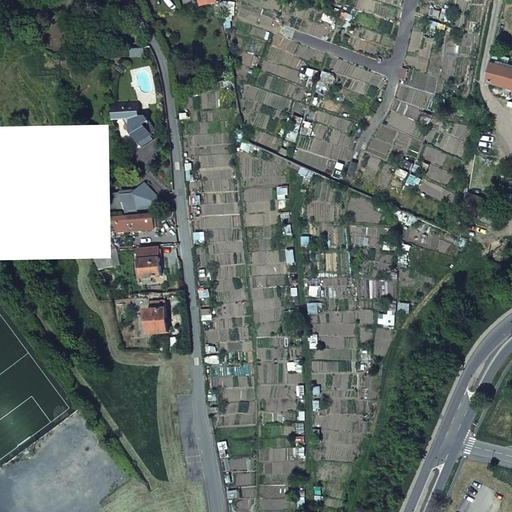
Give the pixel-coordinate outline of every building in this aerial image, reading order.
[(511,69),(494,64),(490,83),(511,89),(511,69)] [(137,101),(114,103),(115,120),(123,119),(131,119),(132,133),(142,147),(153,139),(143,125),(148,122),(147,119),(145,117),(138,117),(137,101)] [(131,119),(123,119),(132,133),(131,119)] [(147,184),(135,193),(139,209),(163,207),(164,201),(147,184)] [(135,193),(124,195),(127,209),(139,209),(135,193)] [(506,208),(468,193),(463,213),(497,227),(506,208)] [(154,212),(131,214),(132,230),(155,228),(154,220),(154,212)] [(159,247),(145,248),(146,259),(160,258),(159,247)] [(146,259),(141,259),(142,277),(162,276),(161,267),(160,258),(146,259)] [(168,320),(168,309),(167,300),(152,302),(153,309),(147,310),(150,334),(169,332),(168,320)]
